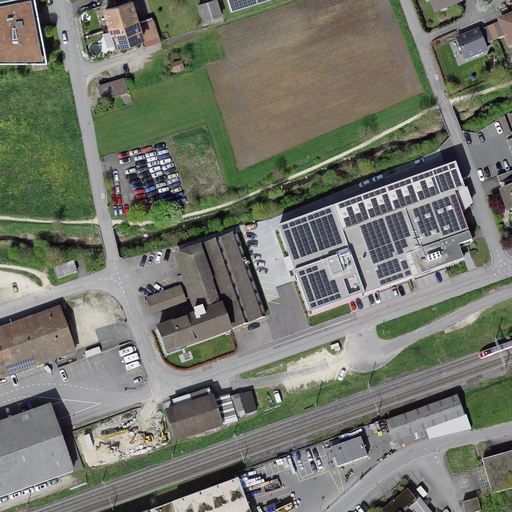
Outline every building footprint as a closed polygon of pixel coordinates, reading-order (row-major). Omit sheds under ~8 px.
[(35,0),(0,0),(0,59),(47,59),(35,0)] [(110,29),(140,21),(133,0),(130,0),(116,4),(103,7),(110,29)] [(218,0),(208,0),(197,3),(203,21),(223,15),(218,0)] [(226,0),(231,13),(270,0),(226,0)] [(462,0),(428,0),(434,12),(462,0)] [(511,15),(490,25),(496,41),(505,37),(510,50),(511,49),(511,15)] [(140,21),(110,29),(116,51),(144,43),(145,47),(160,43),(153,17),(140,21)] [(496,41),(490,25),(454,39),(455,40),(464,64),(490,54),(487,45),(496,41)] [(185,63),(174,67),(177,76),(188,72),(185,63)] [(129,81),(102,89),(107,105),(134,97),(129,81)] [(278,224),(309,311),(464,258),(459,244),(472,239),(463,212),(473,203),(467,185),(465,186),(456,160),(278,224)] [(511,171),(497,177),(500,184),(511,179),(511,171)] [(511,182),(497,188),(509,221),(511,219),(511,182)] [(74,261),(56,266),(59,278),(77,273),(74,261)] [(172,290),(148,298),(153,312),(177,304),(172,290)] [(0,379),(74,354),(58,310),(0,330),(0,379)] [(250,393),(231,398),(236,417),(255,412),(250,393)] [(457,400),(390,423),(399,449),(466,426),(457,400)] [(213,401),(167,415),(174,437),(220,423),(213,401)] [(49,407),(0,424),(0,496),(72,471),(49,407)] [(341,468),(366,459),(360,441),(334,450),(341,468)] [(511,453),(481,462),(491,498),(511,492),(511,453)] [(153,511),(255,511),(244,481),(153,511)] [(417,499),(408,488),(380,511),(432,511),(419,497),(417,499)] [(478,499),(463,502),(465,511),(477,511),(481,511),(478,499)]
